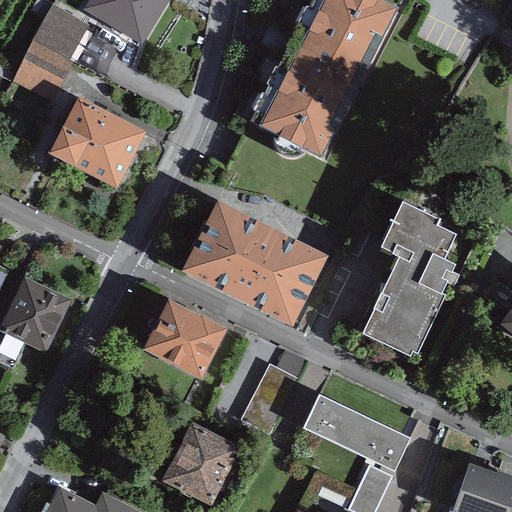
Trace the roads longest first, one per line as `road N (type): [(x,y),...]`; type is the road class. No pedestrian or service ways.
road 1 (residential): [(511,444),(124,260)]
road 2 (residential): [(124,260),(196,114),(226,0)]
road 3 (residential): [(0,502),(124,260)]
road 4 (residential): [(124,260),(0,200)]
